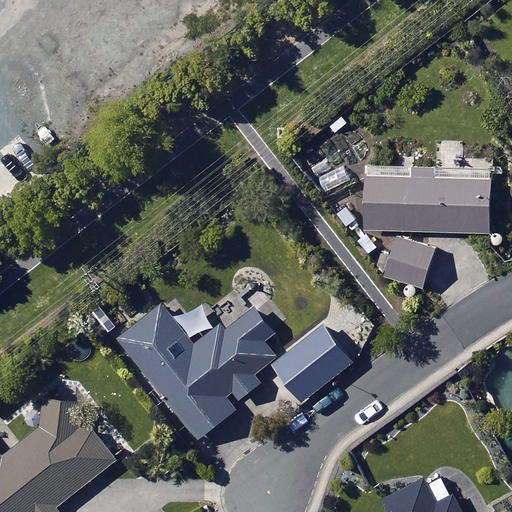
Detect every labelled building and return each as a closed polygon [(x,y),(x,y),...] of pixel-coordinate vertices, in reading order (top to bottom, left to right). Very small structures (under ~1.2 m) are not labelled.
[(31,89),(9,65),(0,73),(0,94),(11,107),(31,89)] [(434,230),(485,232),(486,179),(363,176),(362,229),(393,229),(382,276),(421,285),(434,230)] [(197,438),(237,409),(227,395),(240,385),(246,394),(266,379),(260,370),(291,348),(258,302),(225,326),(220,319),(194,337),(163,295),(118,331),(197,438)] [(3,453),(0,448),(0,511),(45,511),(113,458),(61,393),(34,415),(40,423),(3,453)] [(463,511),(440,468),(382,498),(389,511),(463,511)]
